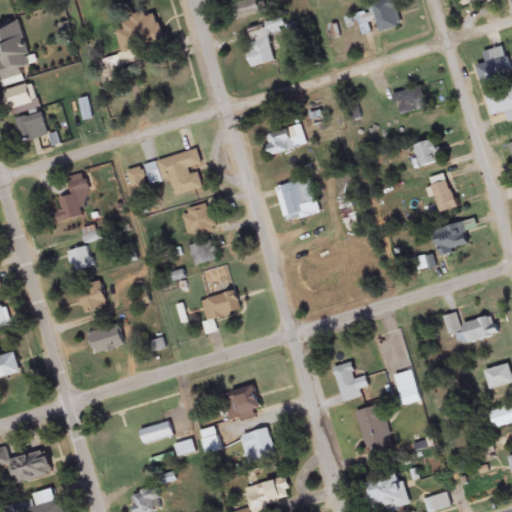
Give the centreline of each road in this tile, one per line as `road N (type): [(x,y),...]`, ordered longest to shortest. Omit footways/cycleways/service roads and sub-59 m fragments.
road 1 (residential): [(511,25),(0,181)]
road 2 (residential): [(0,427),(511,272)]
road 3 (residential): [(345,511),(193,0)]
road 4 (residential): [(100,511),(0,171)]
road 5 (residential): [(511,247),(437,0)]
